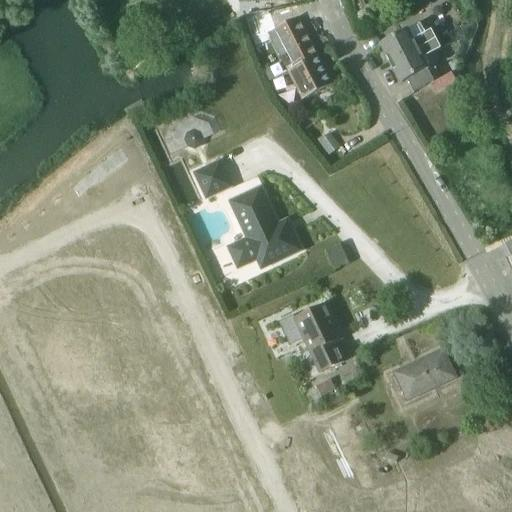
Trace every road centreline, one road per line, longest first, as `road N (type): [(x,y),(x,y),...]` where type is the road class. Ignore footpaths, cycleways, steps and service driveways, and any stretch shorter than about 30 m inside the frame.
road 1 (unclassified): [(0,266),(141,208),(283,511)]
road 2 (unclassified): [(324,0),(337,37),(511,342)]
